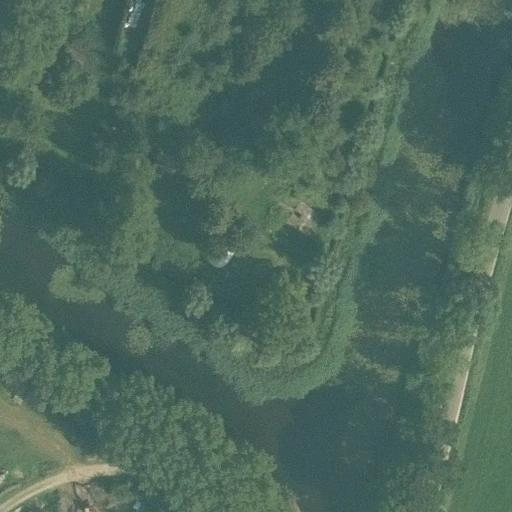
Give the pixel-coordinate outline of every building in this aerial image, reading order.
[(129,0),(113,59),(140,66),(139,69),(171,78),(193,0),(129,0)] [(303,27),(273,20),(267,44),(297,52),(303,27)] [(85,56),(58,39),(46,58),(73,75),(85,56)] [(237,100),(236,103),(248,108),(261,113),(268,98),(254,93),(242,88),(241,90),(251,94),(247,104),(237,100)] [(186,151),(159,134),(146,155),(172,172),(186,151)] [(275,218),(299,229),(310,206),(287,195),(275,218)]
